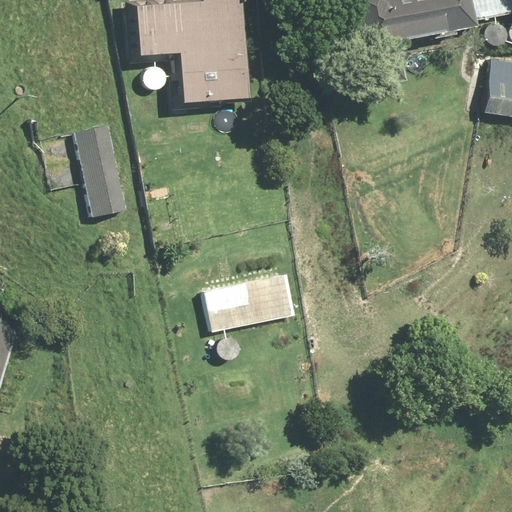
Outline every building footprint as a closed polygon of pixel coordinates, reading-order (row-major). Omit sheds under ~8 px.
[(240,101),(236,0),(189,0),(190,4),(128,6),(130,59),(167,58),(169,103),(240,101)] [(378,0),(336,0),(354,92),(396,84),(389,46),(468,31),(462,0),(405,0),(380,5),(378,0)] [(511,58),(486,56),(480,115),(511,117),(511,58)] [(110,132),(70,138),(82,218),(122,212),(110,132)] [(279,277),(195,293),(204,336),(287,320),(279,277)] [(0,373),(13,331),(0,327),(0,373)]
